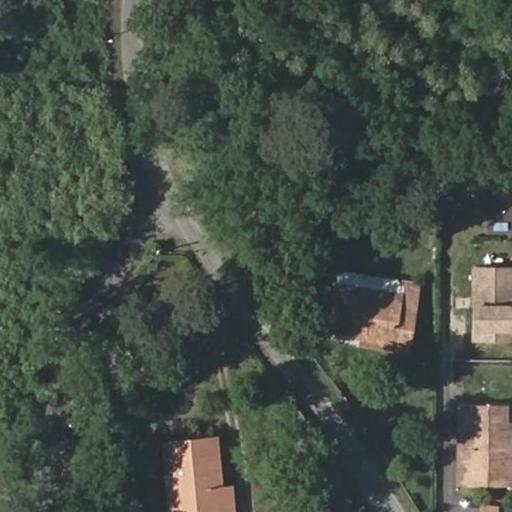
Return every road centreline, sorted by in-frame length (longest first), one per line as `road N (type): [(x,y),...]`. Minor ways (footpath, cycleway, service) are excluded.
road 1 (residential): [(389,511),(211,257),(146,141)]
road 2 (unclassified): [(146,141),(134,239),(83,318),(68,363),(53,511)]
road 3 (residential): [(146,141),(133,0)]
